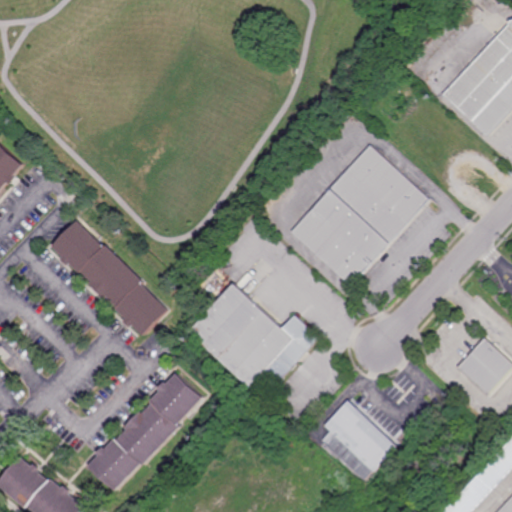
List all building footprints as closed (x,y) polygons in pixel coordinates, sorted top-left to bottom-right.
[(511,116),(494,136),(448,94),(511,24),(511,116)] [(16,176),(19,179),(12,186),(9,183),(0,194),(0,141),(25,165),(16,176)] [(355,287),(295,232),(374,146),(434,201),(355,287)] [(107,248),(109,246),(146,282),(143,284),(170,311),(145,337),(134,326),(132,329),(126,322),(128,319),(118,310),(120,308),(109,297),(107,300),(91,285),(94,282),(84,272),(82,274),(72,264),(69,267),(62,260),(65,257),(55,248),(80,222),(107,248)] [(286,330),(297,317),(322,339),(277,389),(265,378),(253,391),(193,336),(238,286),(286,330)] [(511,375),(493,397),(463,369),(490,340),(511,359),(511,375)] [(205,398),(179,427),(180,428),(147,465),(144,463),(119,490),(93,466),(103,455),(99,451),(105,444),(110,449),(118,440),(121,442),(130,432),(127,430),(142,413),(144,415),(154,404),(152,402),(161,392),(159,390),(166,383),(168,386),(179,374),(205,398)] [(400,447),(378,471),(377,470),(368,479),(324,439),(332,431),(328,427),(351,402),(400,447)] [(511,468),(471,511),(448,511),(511,443),(511,468)] [(35,464),(37,461),(44,467),(42,469),(53,478),(54,476),(66,486),(68,484),(76,491),(74,494),(88,506),(87,508),(91,511),(39,511),(31,505),(29,507),(0,482),(23,454),(35,464)] [(511,511),(500,511),(511,499),(511,511)]
